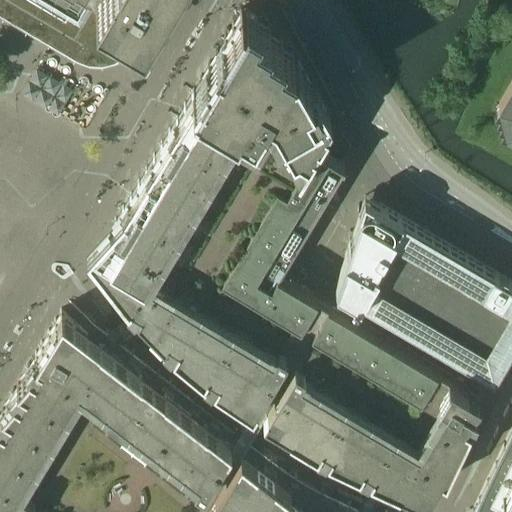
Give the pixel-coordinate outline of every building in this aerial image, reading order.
[(0,0),(0,13),(49,42),(73,0),(0,0)] [(143,33),(162,0),(73,0),(49,42),(75,58),(86,62),(100,63),(113,60),(125,53),(134,43),(141,32),(143,33)] [(428,511),(429,508),(435,497),(425,492),(441,467),(444,469),(469,416),(465,414),(478,392),(278,271),(344,161),(328,151),(314,143),(326,122),(326,121),(330,114),(327,109),(328,109),(295,51),(294,52),(280,44),(282,39),(267,30),(269,25),(241,8),(125,202),(98,231),(104,236),(76,283),(28,363),(16,377),(18,379),(13,388),(0,403),(3,405),(0,409),(0,507),(8,511),(428,511)] [(511,80),(498,104),(494,109),(500,111),(496,116),(502,118),(498,122),(503,125),(500,129),(506,132),(511,135),(511,80)] [(335,284),(470,363),(493,377),(511,344),(511,281),(364,194),(335,284)] [(511,511),(511,424),(471,510),(474,511),(511,511)]
